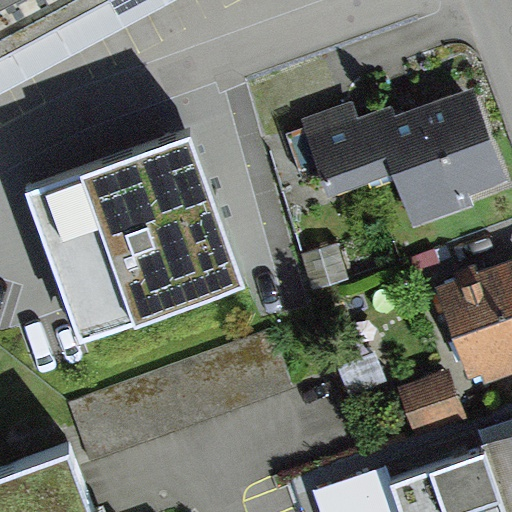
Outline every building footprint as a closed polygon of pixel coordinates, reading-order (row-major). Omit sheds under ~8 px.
[(0,0),(0,56),(104,0),(0,0)] [(495,180),(465,98),(393,124),(389,111),(355,123),(347,101),(297,119),(323,191),(385,168),(402,214),(495,180)] [(236,275),(182,130),(28,187),(81,331),(236,275)] [(511,263),(434,291),(464,375),(511,357),(511,263)] [(272,330),(70,404),(91,462),(293,389),(272,330)] [(0,469),(0,511),(95,511),(68,443),(0,469)] [(504,511),(483,444),(391,473),(403,511),(504,511)]
